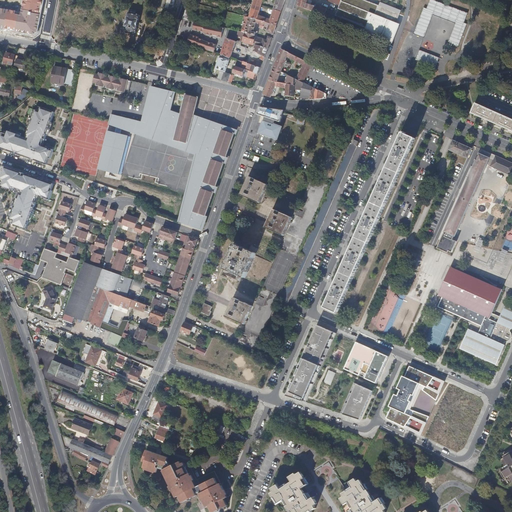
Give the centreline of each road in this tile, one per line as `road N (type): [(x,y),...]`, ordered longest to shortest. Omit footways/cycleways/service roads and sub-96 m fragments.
road 1 (residential): [(94,505),(70,484),(0,280)]
road 2 (residential): [(375,420),(357,428),(161,366)]
road 3 (residential): [(495,394),(464,459),(375,420)]
road 4 (primary): [(0,352),(43,511)]
road 5 (residential): [(257,96),(208,238)]
road 6 (residential): [(257,96),(308,105),(397,95)]
road 7 (unknown): [(161,366),(29,318)]
road 8 (residential): [(208,238),(161,366)]
road 9 (residential): [(397,95),(279,36)]
road 10 (residential): [(397,95),(511,149)]
road 11 (residential): [(44,46),(162,71)]
